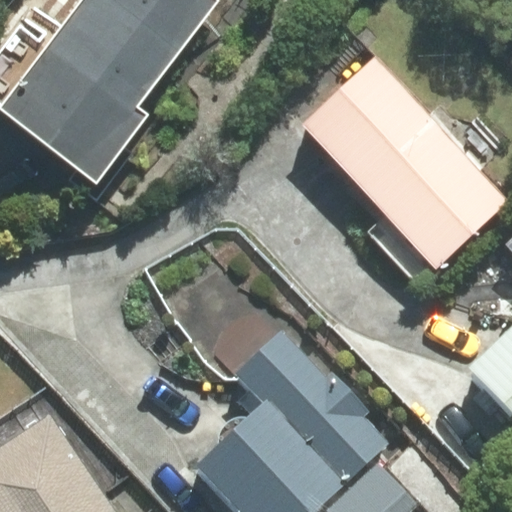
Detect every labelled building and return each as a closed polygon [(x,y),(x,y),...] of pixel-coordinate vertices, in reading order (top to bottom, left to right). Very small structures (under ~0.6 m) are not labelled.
[(92,0),(41,66),(28,55),(0,91),(0,102),(112,190),(162,126),(145,113),(234,0),(92,0)] [(511,206),(384,63),(309,130),(383,213),(364,230),(418,291),(511,206)] [(322,511),(394,452),(293,333),(243,375),(272,410),(201,470),(237,511),(322,511)] [(511,333),(472,370),(511,413),(511,333)] [(123,511),(51,396),(0,427),(0,511),(123,511)] [(428,511),(388,471),(346,511),(428,511)]
